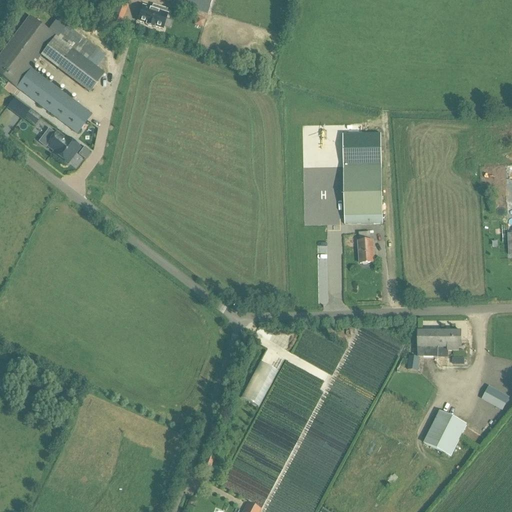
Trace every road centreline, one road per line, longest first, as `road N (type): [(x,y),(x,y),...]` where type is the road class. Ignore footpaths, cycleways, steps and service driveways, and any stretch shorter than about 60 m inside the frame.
road 1 (unclassified): [(0,139),(238,318)]
road 2 (unclassified): [(238,318),(511,308)]
road 3 (unclassified): [(175,511),(238,318)]
